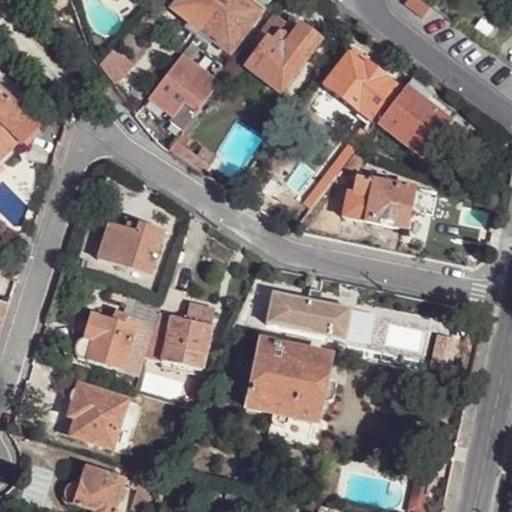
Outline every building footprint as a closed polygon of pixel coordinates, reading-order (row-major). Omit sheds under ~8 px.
[(48,0),(58,10),(67,0),(48,0)] [(188,23),(199,31),(223,0),(176,0),(169,10),(188,23)] [(223,0),(199,31),(211,41),(228,54),(261,10),(248,0),(223,0)] [(414,0),(406,0),(401,7),(420,22),(428,11),(414,0)] [(271,44),(287,24),(274,14),(259,34),(271,44)] [(271,44),(259,34),(237,63),(279,95),(319,42),(289,20),(287,24),(271,44)] [(182,29),(195,38),(199,31),(188,23),(182,29)] [(199,31),(195,38),(207,47),(211,41),(199,31)] [(352,48),(346,56),(362,68),(364,66),(368,60),(352,48)] [(368,121),(374,126),(375,126),(400,93),(364,66),(362,68),(346,56),(323,87),(368,121)] [(99,63),(106,75),(112,68),(105,58),(99,63)] [(106,75),(108,78),(115,74),(112,68),(106,75)] [(112,85),(111,85),(114,90),(122,84),(116,73),(115,74),(108,78),(112,85)] [(400,93),(375,126),(420,162),(438,139),(447,126),(424,107),(431,97),(409,80),(402,90),(400,93)] [(0,155),(13,142),(20,149),(42,126),(41,124),(35,130),(0,94),(0,155)] [(455,115),(431,97),(424,107),(447,126),(455,115)] [(166,124),(180,135),(180,134),(186,127),(193,118),(196,114),(182,103),(166,124)] [(455,115),(447,126),(438,139),(443,142),(459,120),(455,115)] [(193,118),(186,127),(190,130),(191,131),(198,122),(193,118)] [(347,162),(352,156),(374,126),(368,121),(358,133),(357,132),(339,156),(347,162)] [(145,132),(152,140),(160,131),(151,124),(145,132)] [(186,127),(180,134),(184,137),(190,130),(186,127)] [(166,153),(201,175),(213,156),(200,147),(194,157),(182,149),(188,140),(184,137),(180,134),(180,135),(166,153)] [(13,142),(0,155),(0,168),(20,149),(13,142)] [(332,165),(340,172),(347,162),(339,156),(332,165)] [(353,171),(363,160),(352,156),(347,162),(340,172),(346,173),(353,171)] [(376,174),(374,185),(391,188),(393,181),(376,174)] [(352,197),(369,201),(372,185),(355,181),(352,196),(352,197)] [(369,201),(364,225),(405,233),(409,214),(413,193),(391,188),(374,185),(372,185),(369,201)] [(413,191),(413,193),(409,214),(430,218),(435,196),(413,191)] [(344,220),(364,225),(369,201),(352,197),(352,196),(349,195),(344,220)] [(122,225),(120,230),(136,235),(138,226),(141,227),(142,224),(125,218),(122,225)] [(102,226),(108,228),(108,226),(110,221),(103,220),(102,226)] [(108,226),(108,228),(97,261),(150,278),(163,234),(141,227),(138,226),(136,235),(120,230),(108,226)] [(131,293),(117,289),(113,300),(127,305),(131,293)] [(163,303),(131,293),(127,305),(123,317),(155,328),(158,317),(163,303)] [(350,310),(273,294),(266,323),(344,340),(350,310)] [(0,298),(0,334),(9,307),(0,298)] [(189,305),(185,323),(211,327),(215,311),(189,305)] [(145,360),(155,328),(123,317),(115,315),(112,324),(90,317),(84,341),(91,344),(86,364),(111,371),(111,370),(139,379),(145,360)] [(171,320),(158,317),(155,328),(145,360),(162,364),(171,320)] [(171,320),(162,364),(201,372),(211,327),(185,323),(171,320)] [(91,344),(84,341),(79,343),(75,348),(74,354),(77,361),(86,364),(91,344)] [(259,347),(246,411),(273,416),(290,420),(315,425),(320,403),(324,381),(328,360),(259,347)] [(337,384),(324,381),(320,403),(333,406),(338,403),(340,387),(337,384)] [(183,399),(180,408),(195,412),(206,388),(195,385),(189,400),(183,399)] [(126,404),(77,388),(71,410),(78,412),(70,438),(111,451),(126,404)] [(273,416),(246,411),(244,422),(271,427),(271,425),(273,416)] [(288,428),(290,420),(273,416),(271,425),(273,428),(285,430),(288,428)] [(80,486),(73,509),(83,511),(116,511),(125,483),(85,470),(80,486)] [(412,493),(424,496),(427,496),(429,485),(427,484),(429,474),(416,471),(412,493)] [(151,511),(165,482),(136,473),(131,489),(137,491),(131,511),(135,511),(151,511)] [(183,511),(189,481),(171,478),(165,507),(183,511)] [(68,505),(73,509),(80,486),(78,486),(71,487),(66,492),(65,499),(68,505)] [(252,507),(255,496),(227,490),(224,501),(252,507)] [(420,511),(424,496),(412,493),(407,511),(420,511)]
